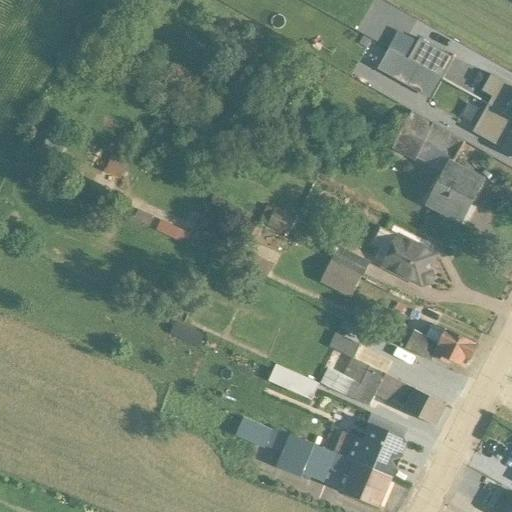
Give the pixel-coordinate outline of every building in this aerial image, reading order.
[(295,20),(282,13),(271,31),(284,39),(295,20)] [(444,83),(456,63),(422,43),(410,63),(444,83)] [(511,87),(505,84),(493,77),(484,93),(496,100),(491,108),(499,113),(511,120),(511,87)] [(484,139),(511,155),(511,120),(499,113),(498,113),(497,116),(480,106),(479,107),(467,128),(457,123),(450,134),(464,143),(478,151),(479,150),(484,139)] [(303,109),(294,125),(315,135),(323,118),(303,109)] [(425,207),(461,225),(486,180),(455,163),(464,143),(450,134),(411,112),(391,149),(413,162),(414,161),(441,173),(425,207)] [(114,156),(108,170),(124,176),(130,161),(114,156)] [(250,221),(253,216),(214,196),(211,202),(250,221)] [(227,210),(213,203),(205,219),(220,226),(227,210)] [(266,207),(259,222),(288,237),(296,218),(275,210),(266,207)] [(161,221),(156,232),(182,244),(187,234),(161,221)] [(247,224),(243,232),(258,239),(262,232),(247,224)] [(396,236),(380,229),(372,245),(380,249),(375,259),(382,263),(381,268),(421,289),(423,287),(428,287),(433,284),(435,280),(435,275),(432,270),(439,255),(398,234),(396,236)] [(262,249),(281,258),(288,240),(269,233),(262,249)] [(363,277),(370,263),(338,247),(331,261),(363,277)] [(274,266),(251,255),(245,268),(267,279),(274,266)] [(363,277),(331,261),(320,285),(351,300),(363,277)] [(149,286),(144,297),(160,304),(165,293),(149,286)] [(177,322),(171,335),(199,349),(205,336),(177,322)] [(384,324),(378,336),(431,361),(433,358),(450,366),(452,362),(466,369),(478,344),(446,329),(445,331),(432,325),(426,336),(414,330),(411,337),(384,324)] [(369,406),(375,397),(434,427),(445,406),(354,359),(360,346),(335,334),(329,348),(351,360),(343,376),(328,368),(320,383),(321,384),(369,406)] [(318,385),(276,366),(268,383),(310,402),(318,385)] [(400,459),(406,445),(403,440),(407,430),(371,414),(367,424),(370,426),(364,441),(342,432),(333,453),(392,478),(395,469),(395,468),(398,459),(400,459)] [(379,507),(392,478),(313,445),(263,424),(254,443),(281,454),(274,469),(300,478),(302,474),(324,483),(329,469),(348,477),(342,493),(379,507)] [(511,511),(511,496),(503,511),(511,511)]
